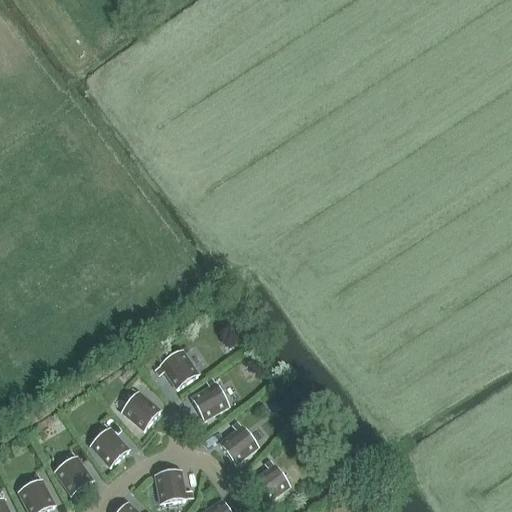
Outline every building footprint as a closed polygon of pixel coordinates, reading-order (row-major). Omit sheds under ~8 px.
[(164,375),(176,393),(197,379),(181,356),(161,370),(155,374),(158,380),(164,375)] [(198,416),(203,424),(227,410),(215,389),(211,383),(205,386),(209,392),(191,403),(198,416)] [(122,417),(143,435),(159,416),(137,398),(131,393),(127,398),(133,403),(122,417)] [(219,449),(234,468),(256,451),(241,432),(237,426),(231,430),(236,436),(219,449)] [(90,451),(109,471),(128,455),(109,434),(108,434),(103,428),(98,433),(104,439),(90,451)] [(55,476),(71,500),(91,486),(76,462),(75,463),(71,456),(65,460),(70,466),(55,476)] [(251,487),(264,506),(265,507),(288,491),(274,471),(269,465),(264,468),(268,475),(251,487)] [(179,476),(155,481),(160,508),(185,504),(185,503),(192,502),(191,496),(183,497),(179,476)] [(18,497),(26,511),(50,511),(53,510),(40,485),(40,486),(37,479),(31,482),(34,489),(18,497)]
